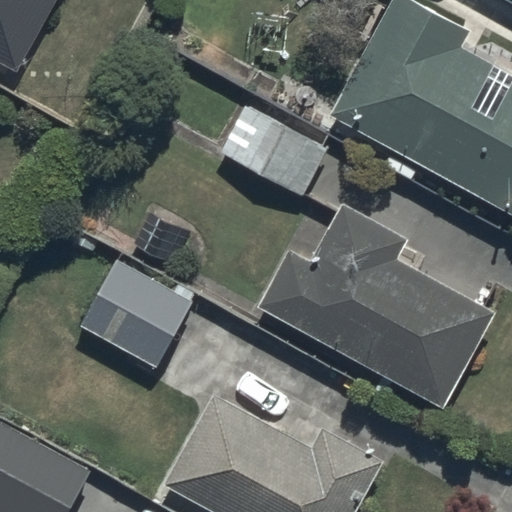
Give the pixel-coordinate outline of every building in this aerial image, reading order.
[(0,0),(0,66),(15,75),(55,0),(0,0)] [(402,0),(391,0),(331,119),(511,218),(511,78),(462,51),(470,37),(402,0)] [(240,112),(218,158),(303,201),(326,156),(240,112)] [(291,255),(261,311),(442,410),(494,316),(400,265),(410,246),(341,208),(309,265),(291,255)] [(79,325),(158,365),(193,297),(114,257),(79,325)] [(213,400),(164,490),(204,511),(357,511),(383,465),(324,433),(313,454),(213,400)] [(0,511),(66,511),(91,466),(0,418),(0,511)]
